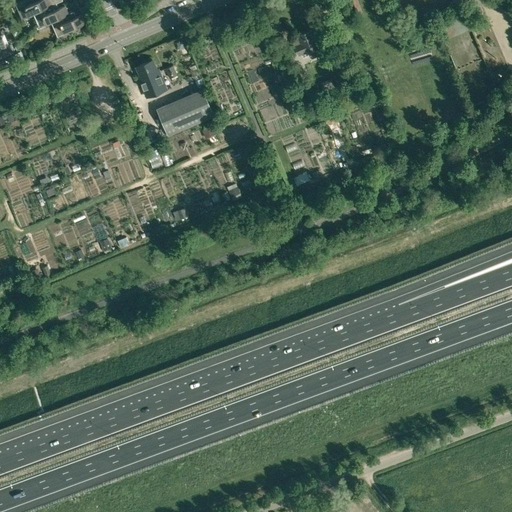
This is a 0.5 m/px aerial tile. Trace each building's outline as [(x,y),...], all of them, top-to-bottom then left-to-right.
[(22,18),(33,13),(51,5),(48,0),(23,0),(15,4),(22,20),(22,19),(22,18)] [(51,22),(68,13),(65,5),(58,8),(56,6),(57,5),(56,3),(63,0),(62,0),(48,0),(51,5),(33,13),(39,26),(37,27),(38,29),(40,28),(40,26),(51,22)] [(74,11),(68,13),(51,22),(57,36),(58,36),(57,35),(86,23),(94,20),(88,5),(80,9),(82,14),(75,17),(74,14),(75,14),(74,11)] [(320,47),(313,29),(296,35),(298,39),(296,40),(298,44),(295,45),(298,55),(320,47)] [(0,53),(2,58),(15,53),(11,44),(6,46),(2,37),(0,38),(0,53)] [(201,49),(209,46),(208,44),(206,40),(206,39),(198,42),(201,49)] [(139,77),(147,96),(165,89),(158,70),(157,70),(152,60),(137,67),(141,76),(139,77)] [(166,69),(170,78),(177,75),(173,66),(166,69)] [(293,69),(301,90),(308,87),(300,67),(293,69)] [(325,91),(335,87),(332,78),(321,82),(325,91)] [(203,89),(157,109),(168,135),(215,115),(203,89)] [(293,100),(288,102),(290,108),(296,106),(293,100)] [(213,126),(202,131),(206,139),(216,135),(213,126)] [(236,186),(228,190),(231,197),(240,193),(237,186),(236,186)] [(188,215),(184,207),(177,210),(180,218),(188,215)]
